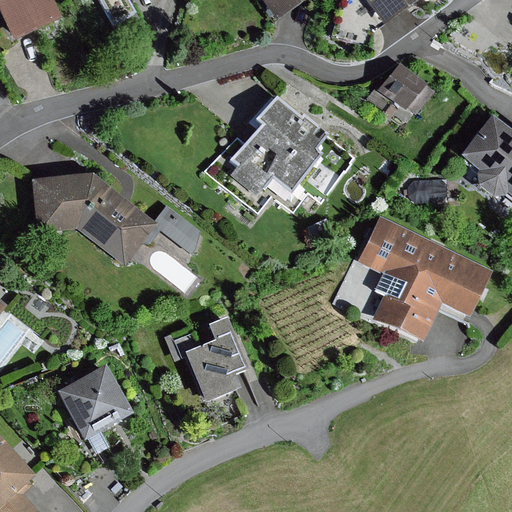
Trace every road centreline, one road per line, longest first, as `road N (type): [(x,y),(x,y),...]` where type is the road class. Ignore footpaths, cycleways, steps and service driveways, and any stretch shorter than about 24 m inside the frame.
road 1 (residential): [(469,0),(377,67),(354,74),(278,54),(45,112),(0,133)]
road 2 (residential): [(128,511),(170,476),(359,392),(465,364)]
